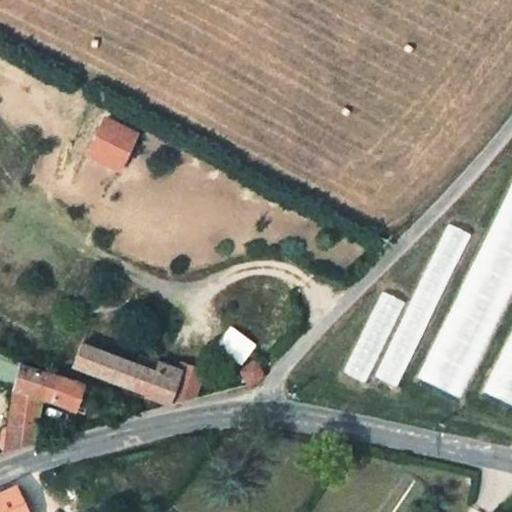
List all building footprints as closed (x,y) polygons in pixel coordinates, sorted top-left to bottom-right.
[(104,114),(87,157),(125,172),(142,129),(104,114)] [(511,175),(420,378),(464,398),(511,291),(511,175)] [(401,388),(469,230),(445,220),(377,378),(401,388)] [(171,238),(161,268),(190,278),(200,248),(171,238)] [(367,383),(406,300),(382,289),(343,371),(367,383)] [(142,343),(87,321),(72,366),(167,403),(188,398),(180,367),(156,361),(154,365),(137,359),(142,343)] [(511,340),(490,393),(511,402),(511,340)] [(0,450),(22,441),(28,439),(34,394),(23,393),(27,368),(20,367),(21,364),(0,355),(0,385),(5,388),(4,424),(0,431),(0,450)] [(261,371),(254,360),(237,368),(247,383),(263,374),(261,371)] [(66,381),(30,369),(27,368),(23,393),(34,394),(58,401),(81,410),(90,389),(66,381)] [(403,511),(423,483),(406,472),(380,511),(403,511)] [(0,511),(22,511),(10,489),(0,491),(0,511)]
